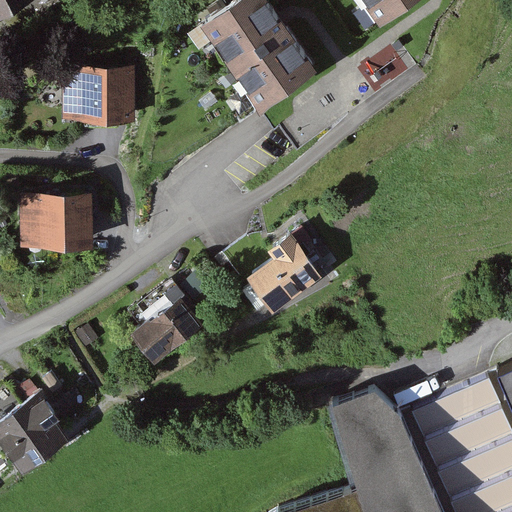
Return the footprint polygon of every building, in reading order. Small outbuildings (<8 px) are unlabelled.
[(0,0),(0,32),(48,0),(0,0)] [(293,0),(253,0),(224,22),(288,108),(343,66),(293,0)] [(390,0),(405,19),(429,0),(390,0)] [(146,61),(70,66),(74,121),(149,116),(146,61)] [(107,188),(30,192),(33,247),(109,243),(107,188)] [(272,253),(279,261),(255,280),(284,315),(330,278),(295,234),(272,253)] [(203,293),(156,330),(182,363),(229,326),(203,293)] [(287,509),(283,511),(511,511),(511,369),(416,409),(393,384),(349,402),(374,478),(287,509)] [(58,389),(18,420),(56,471),(95,441),(79,419),(91,409),(77,390),(65,398),(58,389)]
